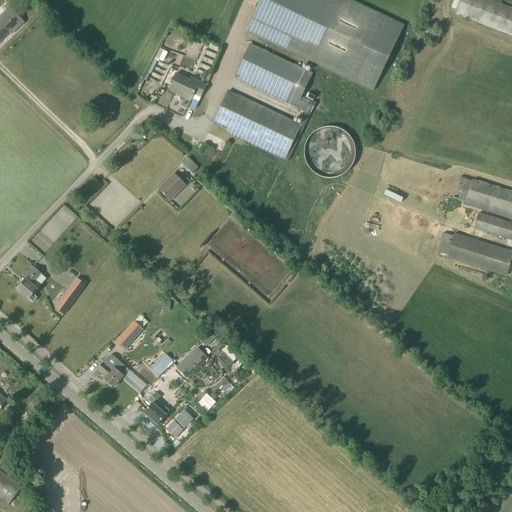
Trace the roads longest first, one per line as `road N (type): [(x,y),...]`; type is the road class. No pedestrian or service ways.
road 1 (tertiary): [(205,511),(0,333)]
road 2 (unclassified): [(0,263),(148,111),(199,130)]
